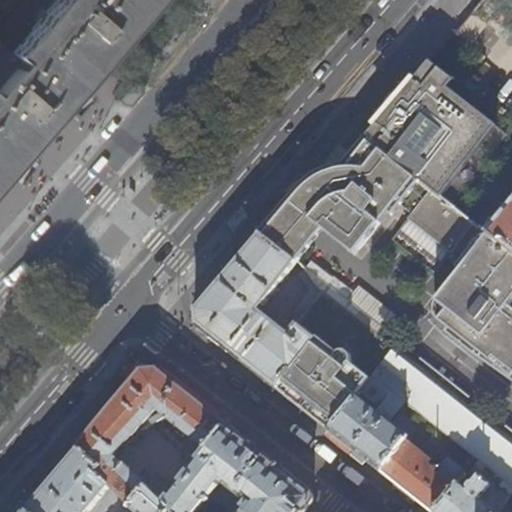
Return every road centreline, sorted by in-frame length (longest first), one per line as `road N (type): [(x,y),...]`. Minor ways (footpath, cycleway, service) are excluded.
road 1 (primary): [(124,305),(392,0)]
road 2 (residential): [(384,511),(124,305)]
road 3 (primary): [(254,0),(45,239)]
road 4 (primary): [(0,449),(124,305)]
